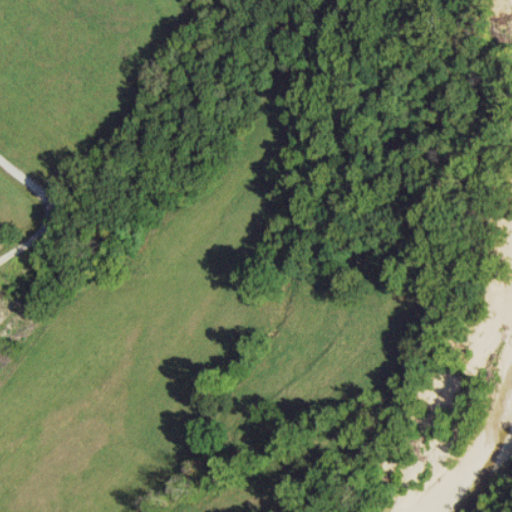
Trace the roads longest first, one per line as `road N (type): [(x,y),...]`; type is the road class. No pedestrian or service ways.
road 1 (residential): [(61,215),(144,166),(273,0)]
road 2 (residential): [(0,273),(55,237),(61,215),(0,157)]
